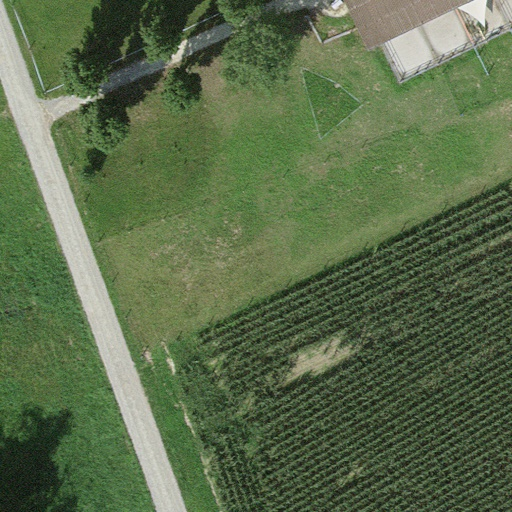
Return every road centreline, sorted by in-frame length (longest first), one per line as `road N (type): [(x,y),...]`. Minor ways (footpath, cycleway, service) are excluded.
road 1 (track): [(173,511),(0,28)]
road 2 (track): [(300,0),(35,128)]
